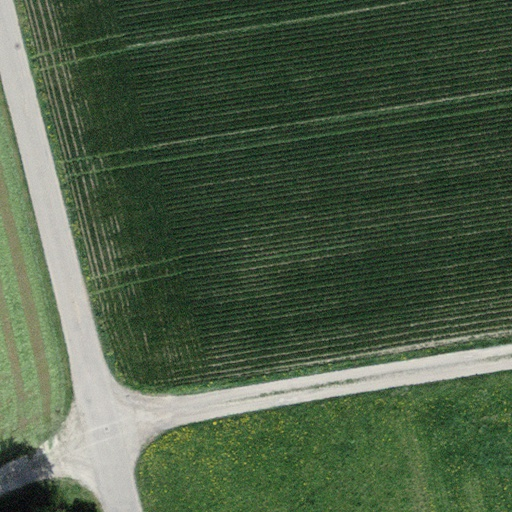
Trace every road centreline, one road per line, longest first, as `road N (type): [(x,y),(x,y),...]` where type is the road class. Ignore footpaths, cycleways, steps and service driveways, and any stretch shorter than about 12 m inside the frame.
road 1 (unclassified): [(0,4),(125,511)]
road 2 (track): [(105,433),(215,404),(511,357)]
